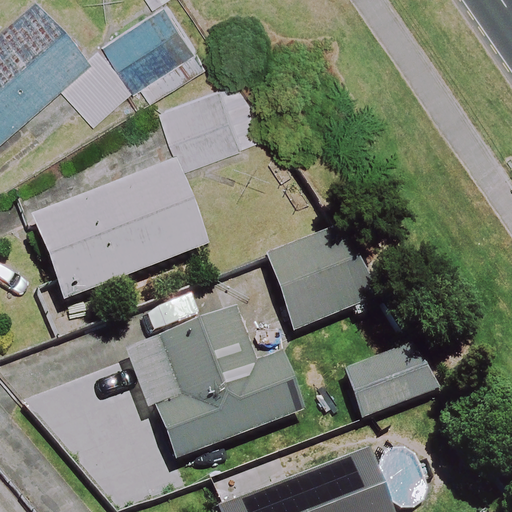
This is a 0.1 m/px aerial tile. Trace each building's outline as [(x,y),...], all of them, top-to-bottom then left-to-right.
[(0,144),(64,89),(95,62),(43,2),(0,39),(0,144)] [(95,62),(64,89),(96,126),(140,89),(155,107),(210,59),(163,4),(95,62)] [(267,139),(244,82),(164,115),(187,172),(267,139)] [(203,253),(171,171),(29,225),(61,308),(203,253)] [(371,305),(342,232),(263,264),(292,337),(371,305)] [(133,511),(182,494),(172,467),(301,419),(280,360),(252,370),(232,316),(124,356),(128,367),(19,403),(118,511),(133,511)] [(218,489),(227,511),(226,511),(384,511),(364,459),(278,492),(269,469),(218,489)]
